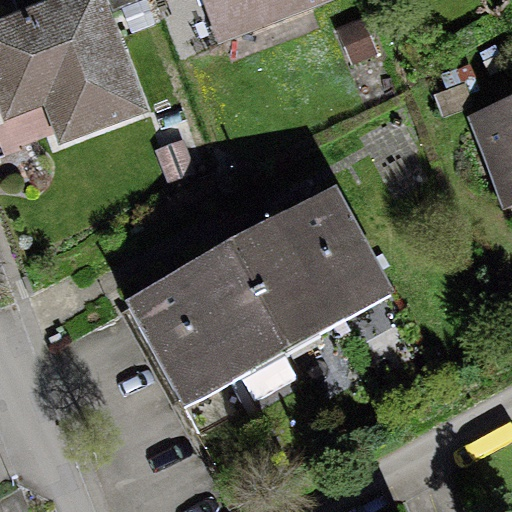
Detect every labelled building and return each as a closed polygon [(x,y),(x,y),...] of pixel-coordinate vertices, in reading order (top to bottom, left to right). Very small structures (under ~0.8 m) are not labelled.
[(63,6),(0,29),(0,93),(2,99),(41,84),(62,140),(139,111),(99,4),(94,0),(81,0),(77,4),(77,12),(67,16),(63,6)] [(144,0),(111,0),(116,12),(144,0)] [(213,0),(217,11),(246,0),(250,0),(259,24),(321,0),(213,0)] [(361,23),(338,33),(352,63),(375,53),(361,23)] [(511,106),(476,120),(505,193),(511,189),(511,106)] [(388,298),(333,198),(126,312),(181,412),(388,298)]
